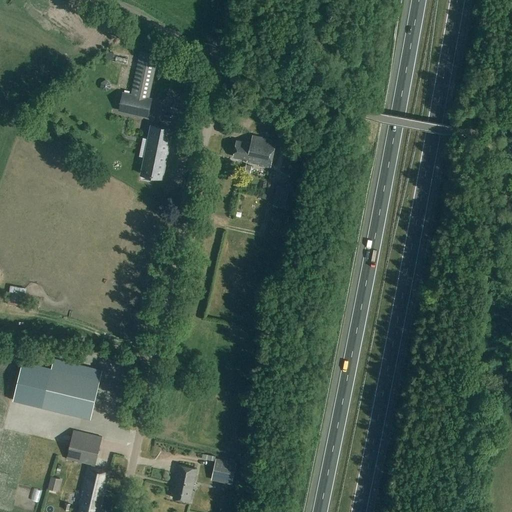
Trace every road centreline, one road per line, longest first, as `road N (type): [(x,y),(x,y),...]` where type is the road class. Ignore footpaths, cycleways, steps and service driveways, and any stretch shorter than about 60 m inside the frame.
road 1 (motorway): [(357,511),(457,0)]
road 2 (motorway): [(418,0),(320,511)]
road 3 (unclassified): [(123,511),(220,71)]
